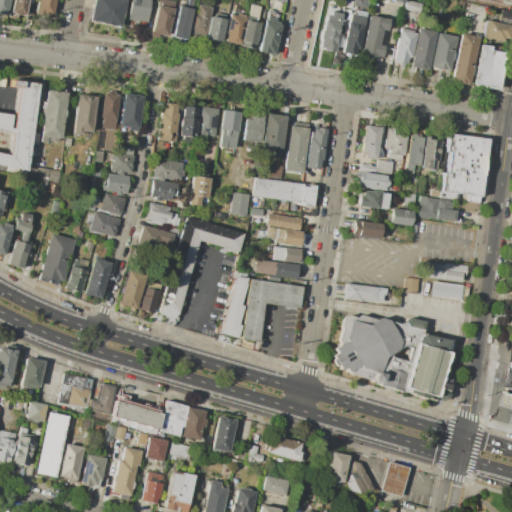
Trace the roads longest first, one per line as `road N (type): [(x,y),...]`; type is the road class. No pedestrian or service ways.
road 1 (residential): [(511,116),(0,46)]
road 2 (secondary): [(464,433),(99,330),(0,286)]
road 3 (secondary): [(0,313),(61,342),(457,458)]
road 4 (residential): [(464,433),(511,110)]
road 5 (residential): [(347,93),(306,391)]
road 6 (residential): [(155,67),(136,204),(99,330)]
